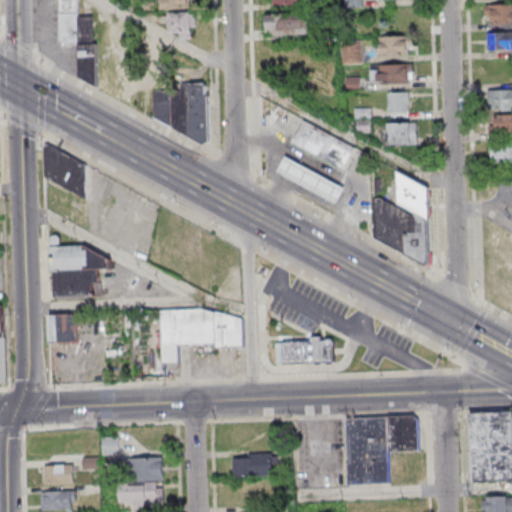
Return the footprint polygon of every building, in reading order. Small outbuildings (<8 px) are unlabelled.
[(59,0),(60,43),(79,43),(79,83),(96,83),(96,15),(78,15),(77,0),(59,0)] [(193,8),(193,0),(160,0),(160,8),(193,8)] [(511,22),(511,3),(486,4),(486,22),(511,22)] [(195,12),(169,12),(169,31),(179,31),(179,38),(195,38),(195,12)] [(310,13),(267,13),(267,34),(310,34),(310,13)] [(488,49),(511,49),(511,32),(488,32),(488,49)] [(378,54),(414,54),(414,35),(378,35),(378,54)] [(363,39),(342,39),(342,63),(363,63),(363,39)] [(414,64),(371,64),(371,83),(414,83),(414,64)] [(154,91),(155,133),(209,131),(208,82),(181,82),(181,90),(154,91)] [(511,89),(488,90),(488,110),(511,109),(511,89)] [(410,113),(410,91),(389,91),(389,113),(410,113)] [(357,109),(357,131),(370,131),(370,109),(357,109)] [(490,134),(511,134),(511,114),(490,114),(490,134)] [(307,121),(357,147),(345,170),(294,142),(307,121)] [(389,144),(418,144),(418,122),(389,122),(389,144)] [(511,162),(511,143),(491,143),(491,163),(511,162)] [(279,171),(339,203),(347,187),(288,155),(279,171)] [(374,195),(375,237),(427,266),(433,263),(429,187),(397,170),(399,201),(397,205),(374,195)] [(54,296),(98,295),(97,268),(110,268),(110,247),(61,249),(61,235),(52,235),(54,296)] [(243,310),(162,311),(163,363),(180,362),(179,344),(216,343),(217,347),(244,347),(243,310)] [(50,313),(50,341),(79,341),(79,313),(50,313)] [(334,363),(333,338),(276,339),(277,364),(334,363)] [(470,411),(511,410),(511,479),(472,480),(470,411)] [(346,417),(388,416),(390,482),(347,483),(346,417)] [(119,436),(103,436),(103,454),(119,454),(119,436)] [(234,454),(234,476),(275,476),(275,454),(234,454)] [(164,457),(129,457),(129,504),(163,505),(164,457)] [(44,464),(44,483),(74,483),(74,464),(44,464)] [(41,509),(76,509),(76,490),(41,490),(41,509)] [(511,511),(511,495),(483,495),(482,511),(511,511)]
